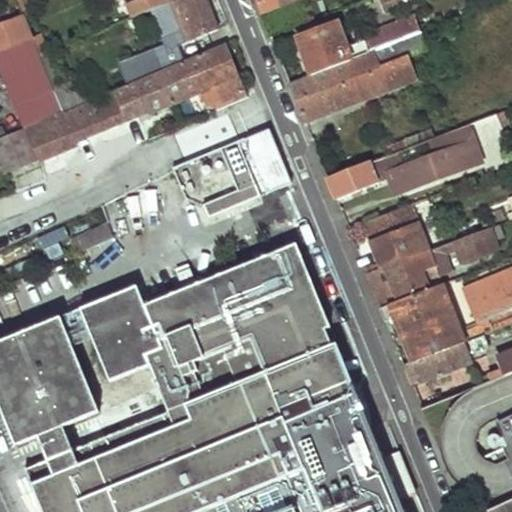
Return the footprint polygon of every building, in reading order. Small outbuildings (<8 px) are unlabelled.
[(166,5),(173,2),(172,0),(123,0),(132,20),(151,12),(166,5)] [(178,0),(173,2),(166,5),(177,31),(183,46),(220,32),(207,0),(178,0)] [(255,0),(261,15),(298,0),(255,0)] [(407,0),(380,0),(386,13),(409,4),(407,0)] [(166,5),(151,12),(162,38),(177,31),(166,5)] [(31,37),(22,15),(7,21),(9,26),(0,29),(0,53),(32,41),(31,37)] [(314,76),(423,33),(416,18),(366,37),(368,42),(350,49),(341,25),(300,41),(314,76)] [(40,33),(31,37),(32,41),(40,58),(49,55),(40,33)] [(314,76),(289,85),(305,124),(418,79),(410,58),(430,50),(423,33),(314,76)] [(32,41),(0,53),(0,66),(24,128),(63,113),(40,58),(32,41)] [(217,105),(245,94),(224,46),(186,62),(200,93),(207,109),(217,105)] [(158,73),(174,66),(169,54),(122,74),(126,86),(139,81),(158,73)] [(63,113),(98,97),(90,77),(64,88),(49,55),(40,58),(63,113)] [(171,104),(200,93),(186,62),(174,66),(158,73),(171,104)] [(150,110),(152,113),(171,104),(158,73),(139,81),(150,110)] [(117,90),(129,118),(150,110),(139,81),(126,86),(117,90)] [(24,128),(40,162),(77,145),(76,140),(129,118),(117,90),(98,97),(63,113),(24,128)] [(247,100),(245,94),(217,105),(219,112),(247,100)] [(483,144),(502,138),(496,117),(477,122),(483,144)] [(328,178),(337,201),(390,180),(396,195),(482,162),(468,127),(431,140),(435,154),(401,167),(396,153),(389,157),(371,163),(371,162),(328,178)] [(24,128),(0,139),(0,161),(2,166),(7,177),(40,162),(24,128)] [(396,153),(420,144),(417,137),(386,149),(389,157),(396,153)] [(237,139),(221,146),(238,186),(203,201),(208,215),(261,192),(237,139)] [(382,269),(430,251),(413,205),(363,224),(382,269)] [(110,226),(109,223),(72,238),(70,255),(114,236),(110,226)] [(491,230),(498,247),(511,242),(504,224),(491,230)] [(431,290),(442,286),(440,277),(446,274),(452,271),(450,266),(462,260),(463,263),(499,249),(498,247),(491,230),(489,228),(430,251),(382,269),(367,275),(381,309),(431,290)] [(333,344),(330,345),(324,331),(330,329),(295,245),(145,308),(136,287),(80,311),(110,383),(149,367),(157,387),(168,414),(155,419),(141,426),(136,415),(87,436),(90,444),(24,472),(41,511),(404,511),(401,503),(388,472),(384,464),(333,344)] [(511,269),(464,288),(477,321),(511,306),(511,269)] [(415,361),(464,342),(445,295),(435,298),(431,290),(381,309),(386,321),(396,316),(415,361)] [(59,316),(0,341),(0,409),(16,448),(99,413),(59,316)] [(404,365),(412,386),(472,360),(470,356),(485,350),(484,346),(489,344),(485,333),(464,342),(415,361),(404,365)] [(511,374),(511,352),(500,357),(504,371),(484,379),(486,384),(511,374)] [(157,387),(143,392),(155,419),(168,414),(157,387)] [(466,466),(487,511),(511,511),(511,415),(496,423),(507,447),(500,450),(466,466)] [(397,458),(384,464),(388,472),(401,503),(414,498),(397,458)]
